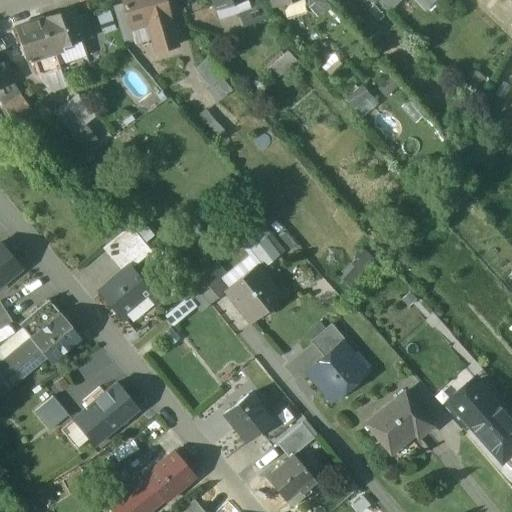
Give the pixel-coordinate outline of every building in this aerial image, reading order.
[(163,0),(123,0),(124,3),(132,29),(133,29),(148,24),(156,52),(176,46),(163,0)] [(214,0),(218,10),(235,4),(244,0),(214,0)] [(255,0),(244,0),(235,4),(244,26),(263,19),(255,0)] [(124,3),(113,7),(123,42),(136,38),(133,29),(132,29),(124,3)] [(73,7),(42,18),(54,51),(86,39),(78,20),(73,7)] [(108,7),(95,13),(103,33),(116,27),(108,7)] [(42,18),(15,27),(26,61),(33,59),(39,76),(60,68),(54,51),(42,18)] [(92,37),(85,18),(78,20),(86,39),(92,37)] [(74,53),(57,58),(60,64),(64,62),(66,69),(78,64),(74,53)] [(217,99),(232,88),(207,56),(192,67),(217,99)] [(60,68),(39,76),(50,91),(54,91),(56,91),(67,86),(68,85),(64,79),(60,68)] [(0,70),(0,89),(10,85),(4,69),(0,70)] [(345,95),(359,116),(377,103),(363,83),(345,95)] [(10,85),(0,89),(0,104),(13,122),(29,110),(19,96),(11,84),(10,85)] [(97,114),(79,92),(67,103),(85,125),(97,114)] [(85,125),(67,103),(54,113),(73,136),(85,125)] [(138,110),(122,114),(124,119),(139,115),(138,110)] [(130,225),(102,248),(122,273),(129,267),(130,269),(152,252),(130,225)] [(278,254),(257,228),(239,242),(249,255),(250,255),(254,252),(261,261),(265,265),(278,254)] [(0,284),(20,268),(0,243),(0,284)] [(249,255),(220,278),(228,287),(255,264),(256,265),(261,261),(254,252),(250,255),(249,255)] [(228,287),(225,289),(226,289),(251,320),(281,296),(256,265),(255,264),(228,287)] [(210,266),(192,281),(210,302),(226,289),(225,289),(228,287),(220,278),(210,266)] [(130,269),(129,267),(122,273),(101,290),(114,305),(112,308),(114,310),(117,309),(124,317),(138,304),(143,310),(151,303),(152,304),(156,300),(130,269)] [(168,309),(175,318),(193,305),(186,296),(168,309)] [(0,328),(12,321),(0,301),(0,328)] [(47,301),(18,325),(30,338),(59,314),(47,301)] [(59,314),(30,338),(45,356),(44,357),(50,363),(79,339),(59,314)] [(345,340),(330,323),(310,340),(323,357),(340,343),(341,344),(345,340)] [(30,338),(6,358),(6,357),(3,360),(18,378),(44,357),(45,356),(30,338)] [(323,357),(306,371),(330,400),(364,371),(341,344),(340,343),(323,357)] [(3,360),(0,362),(0,393),(18,378),(3,360)] [(448,398),(469,422),(496,398),(475,375),(448,398)] [(116,383),(86,408),(107,433),(137,408),(116,383)] [(403,390),(365,422),(389,451),(412,432),(416,436),(431,424),(403,390)] [(270,414),(250,391),(226,412),(249,439),(262,428),(263,427),(260,424),(270,415),(270,414)] [(67,414),(52,395),(34,410),(49,429),(67,414)] [(511,416),(496,398),(469,422),(503,460),(511,452),(511,416)] [(285,402),(270,414),(270,415),(260,424),(263,427),(262,428),(269,437),(296,416),(285,402)] [(107,433),(86,408),(71,420),(86,439),(91,446),(107,433)] [(86,439),(71,420),(60,429),(76,448),(86,439)] [(296,452),(269,475),(287,496),(299,486),(300,488),(315,476),(296,452)] [(173,453),(145,477),(165,502),(194,478),(173,453)] [(139,511),(145,508),(130,490),(119,499),(129,511),(139,511)] [(205,511),(194,498),(175,511),(205,511)]
